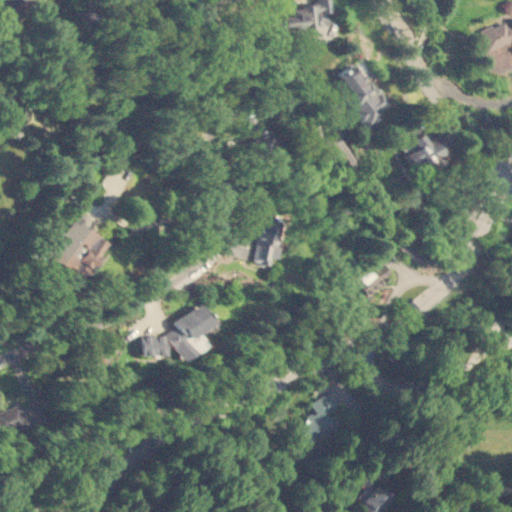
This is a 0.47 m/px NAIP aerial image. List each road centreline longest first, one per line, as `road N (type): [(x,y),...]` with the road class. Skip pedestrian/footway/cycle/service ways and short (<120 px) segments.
road 1 (residential): [(511,178),(484,241),(435,295),(362,344),(155,440),(86,511)]
road 2 (residential): [(503,184),(467,240),(450,256),(427,260),(397,242),(283,72),(238,65),(191,74)]
road 3 (residential): [(0,360),(113,318),(195,271),(224,242),(229,183),(191,74)]
road 4 (residential): [(199,101),(187,110),(201,193),(189,211),(148,226),(75,200)]
road 5 (residential): [(374,0),(503,184)]
